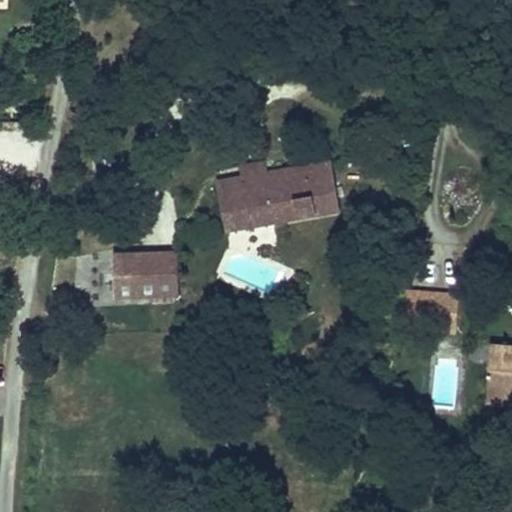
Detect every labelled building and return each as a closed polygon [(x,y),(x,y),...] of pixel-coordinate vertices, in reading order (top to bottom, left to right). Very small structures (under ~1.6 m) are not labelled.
[(486,41),(490,16),(476,14),(471,38),(486,41)] [(273,214),(275,224),(341,212),(333,164),(269,175),(244,180),(218,184),(225,223),(273,214)] [(242,168),(244,180),(269,175),(267,164),(242,168)] [(227,232),(275,224),(273,214),(225,223),(227,232)] [(180,254),(171,255),(173,297),(181,297),(180,254)] [(173,297),(171,255),(115,256),(116,299),(173,297)] [(429,331),(470,334),(471,314),(444,312),(445,300),(432,299),(429,331)] [(511,349),(492,348),(489,390),(511,392),(511,349)] [(511,392),(489,390),(488,404),(511,406),(511,392)]
